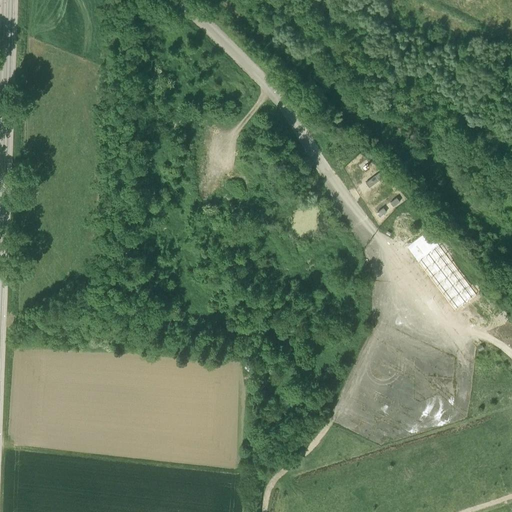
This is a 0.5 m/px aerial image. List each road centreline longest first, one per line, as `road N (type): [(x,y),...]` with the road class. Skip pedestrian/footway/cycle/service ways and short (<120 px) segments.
road 1 (unclassified): [(369,227),(257,67),(193,0)]
road 2 (secondary): [(0,220),(7,0)]
road 3 (track): [(511,355),(435,303),(369,227)]
